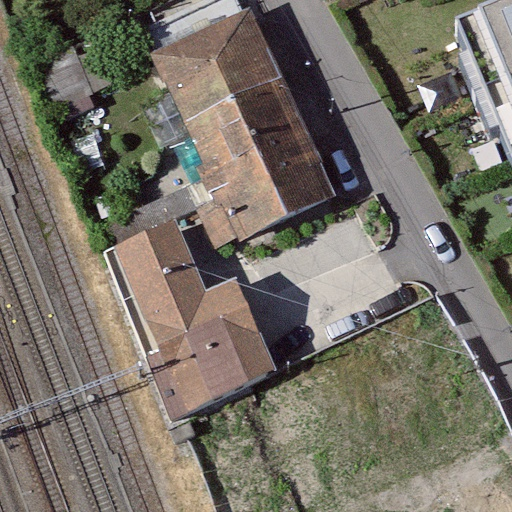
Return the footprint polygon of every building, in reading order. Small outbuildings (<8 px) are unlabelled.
[(511,169),(511,7),(449,33),(507,172),(511,169)] [(152,56),(166,86),(263,41),(249,11),(152,56)] [(166,86),(185,124),(281,80),(263,41),(166,86)] [(185,124),(196,150),(293,105),(281,80),(185,124)] [(196,150),(209,176),(305,131),(293,105),(196,150)] [(337,199),(305,131),(209,176),(210,179),(221,203),(241,244),(337,199)] [(116,250),(171,226),(221,203),(210,179),(96,230),(107,254),(116,250)] [(271,372),(234,287),(202,300),(171,226),(116,250),(161,355),(149,360),(172,414),(271,372)] [(511,511),(511,481),(434,511),(511,511)]
